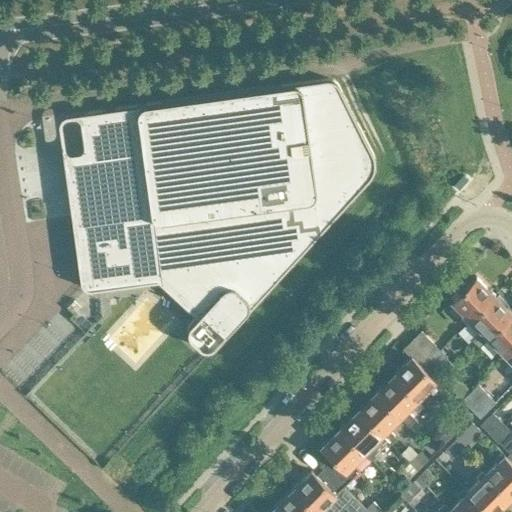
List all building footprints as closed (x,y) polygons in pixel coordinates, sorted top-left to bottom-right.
[(69,194),(80,278),(81,283),(84,287),(89,289),(93,289),(122,285),(121,278),(160,273),(201,311),(197,315),(190,323),(188,327),(187,332),(189,336),(192,340),(198,345),(202,348),(206,349),(211,348),(215,345),(368,179),(372,173),(374,166),(374,159),(372,152),(339,85),(335,81),(331,79),(325,78),(89,111),(86,113),(83,115),(82,119),(81,123),(87,162),(77,163),(80,182),(90,181),(92,191),(69,194)] [(451,181),(460,189),(467,181),(459,173),(451,181)] [(452,300),(470,319),(494,295),(495,294),(494,294),(492,296),(486,290),(488,288),(488,287),(487,288),(476,277),(477,276),(476,276),(452,300)] [(505,306),(494,295),(470,319),(481,330),(472,339),(480,346),(488,337),(511,313),(511,312),(511,311),(511,312),(510,314),(504,308),(506,306),(506,305),(505,306)] [(506,355),(511,349),(511,313),(488,337),(506,355)] [(413,339),(430,357),(437,364),(446,356),(421,331),(413,339)] [(395,375),(418,398),(430,409),(448,392),(429,373),(422,366),(430,357),(413,339),(404,348),(411,356),(411,357),(401,367),(400,367),(399,367),(401,369),(395,375)] [(429,373),(437,364),(430,357),(422,366),(429,373)] [(418,398),(395,375),(393,373),(393,374),(393,375),(383,385),(382,385),(381,385),(383,387),(378,393),(400,416),(410,427),(417,420),(406,409),(418,398)] [(453,389),(462,398),(469,391),(460,382),(453,389)] [(477,383),(469,391),(462,398),(481,417),(488,410),(496,401),(477,383)] [(400,416),(378,393),(376,391),(375,392),(376,392),(365,403),(364,402),(363,403),(365,405),(360,411),(382,434),(400,416)] [(454,417),(445,425),(454,434),(472,416),(468,412),(463,407),(454,417)] [(389,441),(382,434),(360,411),(358,409),(357,410),(358,410),(347,421),(346,420),(345,421),(347,423),(342,429),(340,427),(339,427),(340,428),(364,452),(371,459),(389,441)] [(489,433),(498,443),(506,435),(497,425),(488,416),(480,424),(489,433)] [(462,431),(453,439),(461,447),(479,429),(472,421),(462,431)] [(445,443),(454,434),(445,425),(436,435),(445,443)] [(364,452),(340,428),(329,439),(328,438),(327,439),(329,441),(324,446),(322,445),(321,445),(334,458),(326,467),(343,485),(352,476),(346,470),(364,452)] [(452,456),(461,447),(453,439),(444,448),(452,456)] [(418,453),(409,462),(417,470),(426,461),(418,453)] [(511,461),(507,457),(504,454),(486,472),(510,496),(511,493),(511,461)] [(408,478),(417,470),(409,462),(401,471),(408,478)] [(426,466),(417,475),(425,483),(434,474),(426,466)] [(337,511),(354,496),(343,485),(326,467),(317,475),(311,469),(310,470),(311,471),(300,481),(299,482),(301,484),(295,489),(293,487),(293,488),(316,511),(317,511),(318,511),(317,511),(337,511)] [(511,497),(510,496),(486,472),(468,491),(488,511),(493,511),(503,503),(503,504),(504,503),(502,501),(508,495),(510,498),(511,497)] [(407,501),(425,483),(417,475),(399,493),(407,501)] [(316,511),(293,488),(292,488),(293,489),(282,499),(281,499),(283,501),(277,507),(281,511),(316,511)] [(488,511),(468,491),(450,508),(453,511),(488,511)] [(368,511),(377,511),(382,508),(374,500),(365,509),(368,511)]
